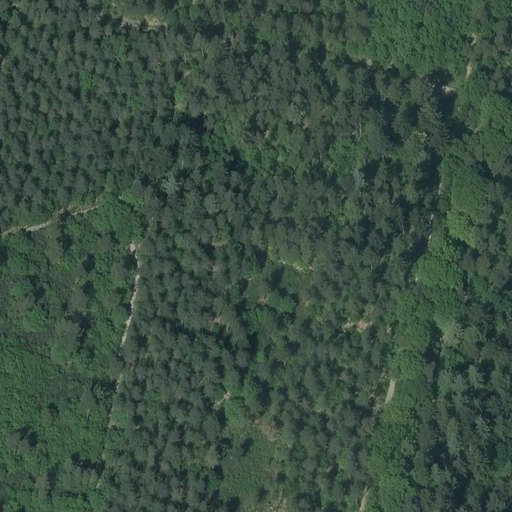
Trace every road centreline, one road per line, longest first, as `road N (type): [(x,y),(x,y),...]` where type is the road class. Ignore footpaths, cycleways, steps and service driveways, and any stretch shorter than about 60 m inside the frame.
road 1 (track): [(0,1),(462,93)]
road 2 (unknown): [(152,48),(125,198),(136,267),(105,481),(93,511)]
road 3 (track): [(462,93),(361,511)]
road 4 (unknown): [(152,48),(415,102),(462,93),(511,96)]
road 5 (track): [(191,0),(155,174),(135,195),(0,233)]
road 6 (track): [(0,347),(120,372)]
